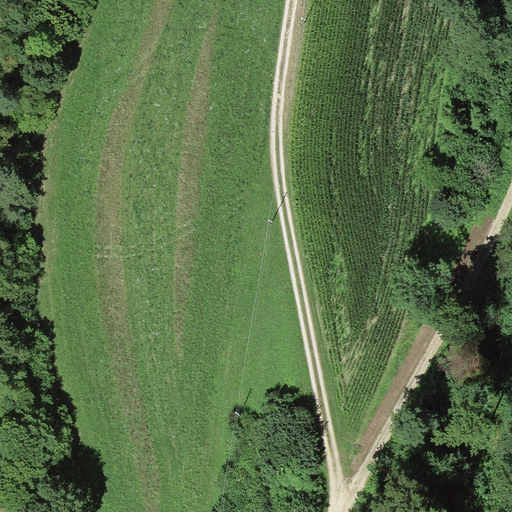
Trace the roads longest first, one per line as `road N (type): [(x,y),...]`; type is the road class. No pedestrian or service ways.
road 1 (track): [(289,0),(269,120),(335,511)]
road 2 (track): [(511,190),(478,268),(357,485),(337,506)]
road 3 (track): [(480,511),(504,409),(500,340),(478,268)]
